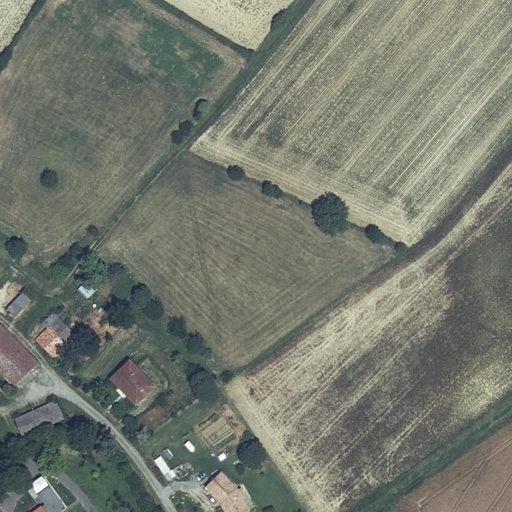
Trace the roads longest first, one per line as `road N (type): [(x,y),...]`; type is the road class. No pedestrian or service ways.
road 1 (track): [(363,511),(511,405)]
road 2 (unclassified): [(67,386),(124,439),(172,511)]
